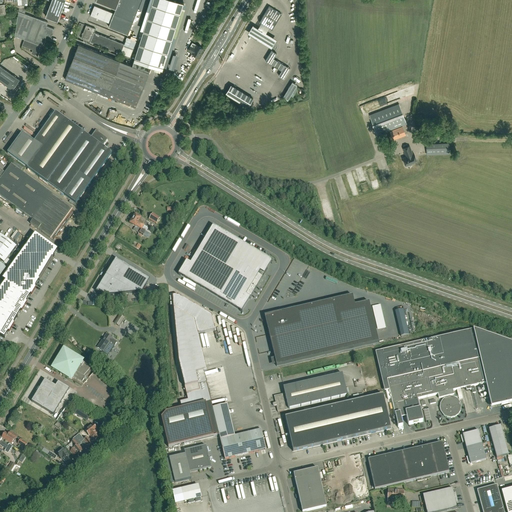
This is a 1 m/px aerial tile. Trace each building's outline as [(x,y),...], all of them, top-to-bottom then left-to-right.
[(27,7),(28,8),(27,0),(0,0),(5,0),(5,2),(19,8),(25,11),(27,7)] [(51,0),(46,16),(57,21),(64,0),(51,0)] [(118,0),(116,8),(114,13),(133,21),(138,8),(141,0),(118,0)] [(173,0),(152,0),(133,61),(151,67),(162,70),(183,3),(173,0)] [(94,5),(90,15),(110,23),(109,27),(128,34),(133,21),(114,13),(94,5)] [(261,23),(268,27),(268,28),(272,30),(281,14),(269,6),(259,22),(261,23)] [(24,13),(25,11),(19,8),(14,36),(24,39),(22,44),(33,49),(32,52),(33,54),(38,55),(39,51),(39,50),(40,46),(41,46),(43,42),(44,43),(46,39),(44,38),(45,35),(51,37),(54,29),(46,26),(48,22),(24,13)] [(268,27),(261,23),(258,28),(265,33),(268,28),(268,27)] [(131,56),(136,39),(127,37),(125,42),(95,33),(96,28),(86,25),(82,38),(84,39),(83,42),(87,43),(88,40),(96,43),(95,46),(99,47),(100,46),(131,56)] [(256,27),(252,25),(247,33),(253,37),(263,43),(271,48),(276,39),(270,36),(265,33),(258,28),(256,27)] [(203,49),(193,43),(188,50),(192,53),(198,57),(203,49)] [(78,45),(65,79),(135,107),(151,67),(133,61),(132,66),(78,45)] [(270,64),(273,59),(276,54),(271,50),(265,61),(270,64)] [(175,69),(179,55),(174,53),(170,67),(175,69)] [(0,80),(12,90),(19,80),(0,66),(0,80)] [(285,66),(281,71),(278,76),(284,79),(290,69),(285,66)] [(231,85),(225,93),(248,107),(253,99),(231,85)] [(377,135),(406,124),(399,104),(369,115),(377,135)] [(55,113),(36,140),(44,146),(62,159),(45,182),(76,204),(112,154),(102,147),(107,140),(96,132),(91,138),(55,113)] [(393,140),(405,135),(402,127),(389,132),(393,140)] [(44,146),(36,140),(34,142),(22,134),(7,154),(27,168),(27,169),(45,182),(62,159),(44,146)] [(406,157),(403,158),(406,166),(417,161),(414,154),(413,154),(410,146),(403,149),(406,157)] [(72,209),(17,169),(19,166),(13,162),(11,165),(11,164),(5,173),(0,169),(0,196),(32,220),(29,224),(50,239),(72,209)] [(101,181),(94,191),(99,194),(105,184),(101,181)] [(160,218),(152,213),(149,220),(156,224),(160,218)] [(135,215),(134,217),(133,217),(131,219),(147,228),(147,227),(144,225),(146,222),(141,219),(141,218),(135,215)] [(147,228),(131,219),(131,220),(131,221),(130,224),(136,228),(136,227),(141,230),(138,234),(143,236),(147,229),(147,228)] [(268,259),(213,226),(191,264),(183,277),(238,309),(245,297),(250,299),(267,270),(263,267),(268,259)] [(0,336),(4,339),(8,334),(7,334),(8,332),(9,333),(15,324),(13,324),(14,322),(20,313),(20,312),(21,311),(22,312),(27,303),(26,302),(27,301),(30,296),(30,295),(32,296),(36,289),(35,288),(36,287),(39,282),(39,281),(53,259),(53,257),(53,258),(58,250),(35,234),(2,280),(5,282),(0,288),(0,336)] [(0,260),(4,263),(16,247),(0,235),(0,260)] [(96,292),(104,296),(142,292),(148,283),(122,267),(124,264),(116,259),(96,292)] [(273,261),(268,259),(263,267),(267,270),(273,261)] [(182,276),(183,277),(191,264),(186,261),(179,274),(182,276)] [(166,413),(161,418),(168,450),(219,438),(213,410),(206,383),(204,372),(207,371),(198,335),(215,331),(211,315),(177,295),(172,297),(179,363),(185,388),(186,394),(188,401),(180,402),(182,409),(166,413)] [(369,302),(355,306),(352,296),(284,312),(264,316),(268,331),(276,367),(278,367),(379,343),(369,302)] [(242,312),(250,299),(245,297),(238,309),(239,310),(242,312)] [(396,311),(401,337),(409,335),(404,309),(396,311)] [(114,324),(119,327),(125,319),(119,316),(114,324)] [(511,343),(473,330),(380,352),(389,391),(395,415),(399,428),(403,427),(401,418),(407,417),(409,425),(423,422),(420,409),(418,400),(438,395),(439,395),(440,399),(444,398),(444,399),(442,400),(440,404),(440,408),(441,412),(443,415),(447,418),(451,418),(455,417),(458,415),(461,411),(461,407),(460,403),(458,400),(454,397),(450,397),(454,396),(453,392),(465,389),(466,391),(471,390),(470,387),(485,384),(496,382),(501,406),(511,402),(511,343)] [(97,348),(103,352),(103,353),(108,356),(117,343),(112,340),(112,339),(106,335),(97,348)] [(89,368),(65,347),(52,368),(71,380),(73,378),(82,383),(85,378),(81,375),(82,374),(83,374),(89,368)] [(342,374),(283,388),(285,394),(274,397),(275,403),(274,404),(275,407),(276,407),(278,412),(347,396),(342,374)] [(40,389),(32,402),(53,415),(69,389),(58,383),(56,387),(49,383),(50,383),(45,380),(39,389),(40,389)] [(383,395),(285,418),(293,452),(391,429),(383,395)] [(219,438),(220,440),(235,436),(227,406),(213,410),(219,438)] [(74,414),(87,422),(91,416),(77,408),(74,414)] [(57,422),(55,425),(54,426),(61,431),(66,425),(62,422),(60,424),(57,422)] [(95,442),(99,439),(99,438),(100,437),(95,432),(97,430),(93,425),(85,431),(89,437),(90,436),(95,442)] [(501,426),(489,429),(496,459),(508,455),(501,426)] [(235,436),(220,440),(225,460),(266,450),(261,430),(235,436)] [(466,448),(482,444),(478,431),(465,435),(465,434),(461,435),(460,437),(462,444),(464,443),(466,448)] [(9,435),(5,433),(5,434),(3,433),(1,437),(2,438),(2,439),(12,445),(14,441),(15,441),(18,437),(10,432),(9,435)] [(84,441),(84,440),(79,434),(73,440),(74,441),(71,443),(75,448),(72,451),(68,446),(66,448),(70,453),(73,457),(76,455),(77,456),(83,451),(79,446),(81,445),(85,449),(88,447),(83,441),(84,441)] [(2,439),(0,437),(0,445),(6,449),(4,452),(9,454),(13,447),(8,444),(8,446),(0,441),(2,439)] [(88,447),(91,444),(92,443),(87,437),(84,440),(84,441),(83,441),(88,447)] [(410,451),(403,452),(410,482),(417,480),(417,482),(431,479),(430,477),(449,473),(442,443),(423,448),(423,446),(409,449),(410,451)] [(482,444),(466,448),(468,457),(466,457),(468,464),(469,465),(473,464),(486,460),(482,444)] [(191,479),(189,473),(211,468),(206,446),(184,452),(185,455),(169,459),(175,483),(191,479)] [(72,460),(65,452),(62,449),(56,454),(61,460),(62,459),(67,465),(72,460)] [(404,483),(410,482),(403,452),(392,455),(392,453),(377,456),(378,458),(368,460),(375,490),(404,483)] [(11,473),(13,468),(15,465),(11,462),(6,470),(11,473)] [(317,469),(294,474),(302,511),(305,511),(326,507),(317,469)] [(262,480),(264,494),(271,493),(269,479),(262,480)] [(246,498),(260,496),(258,482),(243,485),(246,498)] [(503,511),(497,485),(477,491),(482,511),(503,511)] [(175,503),(184,500),(184,502),(201,498),(198,486),(173,492),(175,503)] [(506,511),(511,511),(511,488),(501,492),(506,511)] [(452,489),(423,496),(426,511),(441,511),(457,509),(456,504),(458,503),(455,493),(453,494),(452,489)] [(388,490),(388,502),(392,502),(391,505),(395,506),(396,502),(403,503),(403,491),(396,490),(388,490)] [(417,511),(421,511),(420,502),(412,502),(413,508),(417,508),(417,511)]
